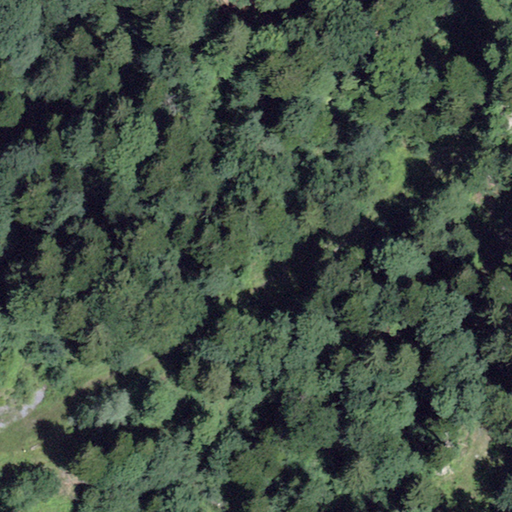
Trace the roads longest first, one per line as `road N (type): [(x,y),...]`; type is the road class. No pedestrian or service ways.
road 1 (track): [(0,432),(234,299),(395,186),(454,155),(511,151)]
road 2 (track): [(511,235),(483,303),(484,409),(465,458),(424,511)]
